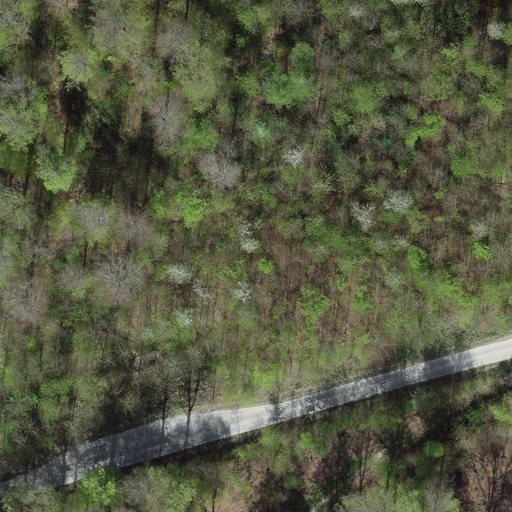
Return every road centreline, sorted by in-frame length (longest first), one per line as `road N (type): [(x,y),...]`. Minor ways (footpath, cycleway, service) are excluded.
road 1 (unclassified): [(511,347),(0,495)]
road 2 (track): [(325,511),(415,438),(511,379)]
